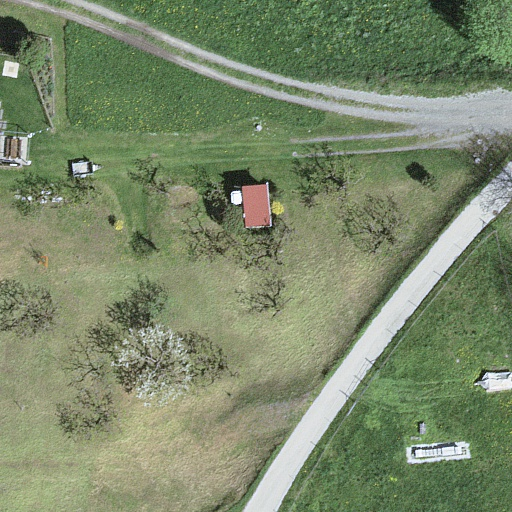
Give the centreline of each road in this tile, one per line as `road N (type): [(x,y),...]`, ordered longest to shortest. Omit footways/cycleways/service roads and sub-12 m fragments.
road 1 (track): [(19,0),(307,93),(413,106),(511,105)]
road 2 (unclassified): [(264,511),(338,386),(511,178)]
road 3 (track): [(206,147),(388,143),(511,109)]
